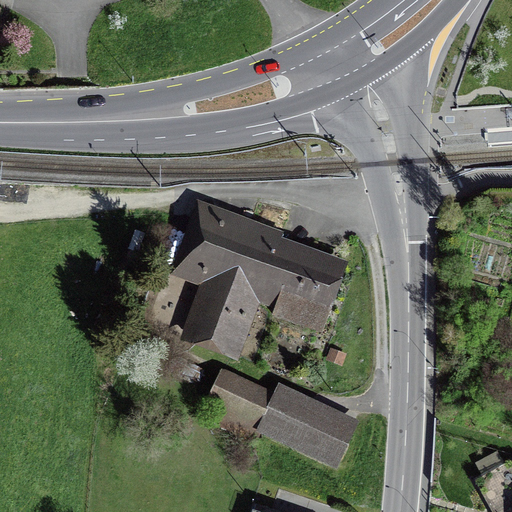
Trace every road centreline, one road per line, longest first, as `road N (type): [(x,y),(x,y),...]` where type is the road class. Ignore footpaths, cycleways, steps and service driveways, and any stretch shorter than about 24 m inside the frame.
road 1 (track): [(0,209),(234,190),(401,197)]
road 2 (primary): [(0,121),(185,115),(263,100),(355,56)]
road 3 (secondary): [(401,197),(408,353),(399,511)]
road 4 (secondary): [(355,56),(401,197)]
